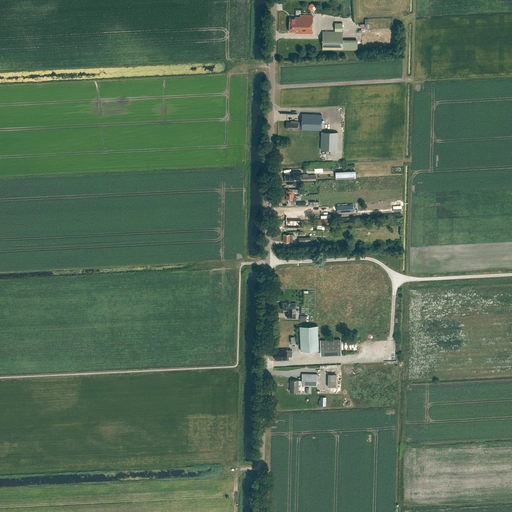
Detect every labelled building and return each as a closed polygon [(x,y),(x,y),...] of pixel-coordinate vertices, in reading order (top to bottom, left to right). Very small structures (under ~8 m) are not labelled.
[(312,34),(312,15),(300,15),(300,17),(295,17),(295,18),(289,18),(289,32),(295,32),(295,34),(312,34)] [(322,49),(342,49),(342,39),(342,34),(342,23),(335,23),(334,31),(322,31),(322,49)] [(321,130),(321,115),(302,114),(302,122),(298,122),(298,121),(291,121),(291,122),(287,122),(287,129),(298,129),(321,130)] [(337,150),(338,132),(321,131),(321,150),(337,150)] [(355,178),(354,170),(334,171),(334,179),(355,178)] [(301,179),(301,172),(293,172),(293,173),(285,173),(285,180),(293,181),(293,179),(301,179)] [(298,247),(310,246),(310,237),(298,237),(298,247)] [(296,318),(296,303),(282,303),(282,304),(282,305),(281,308),(282,309),(282,310),(289,310),(289,314),(287,314),(287,318),(296,318)] [(301,351),(319,350),(318,325),(300,326),(301,351)] [(341,340),(342,351),(356,350),(356,339),(341,340)] [(280,359),(289,359),(289,356),(291,356),(292,356),(292,350),(280,349),(280,350),(275,350),(275,359),(275,360),(280,360),(280,359)] [(335,386),(335,374),(327,373),(327,386),(335,386)] [(302,386),(317,386),(317,374),(302,374),(302,381),(298,381),(298,380),(291,380),(290,391),(298,392),(298,385),(302,385),(302,386)]
